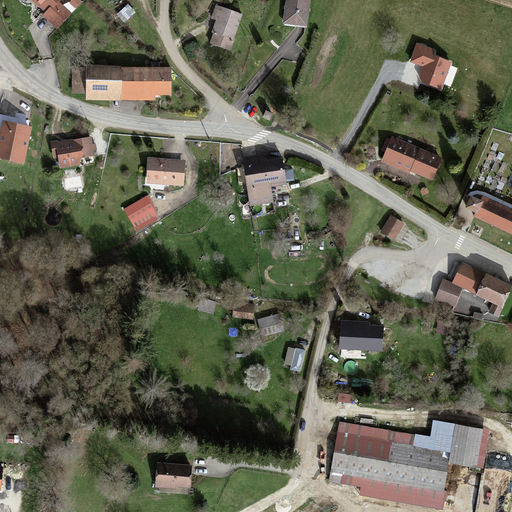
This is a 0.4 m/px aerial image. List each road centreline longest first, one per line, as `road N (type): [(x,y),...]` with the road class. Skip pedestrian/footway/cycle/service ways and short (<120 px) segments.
road 1 (residential): [(305,477),(330,315),(345,274),(360,257),(419,256),(449,235)]
road 2 (tertiary): [(449,235),(334,163),(275,138),(226,130)]
road 3 (tertiary): [(226,130),(114,118),(63,101),(0,50)]
road 4 (residential): [(226,130),(219,106),(178,63),(163,32),(161,0)]
